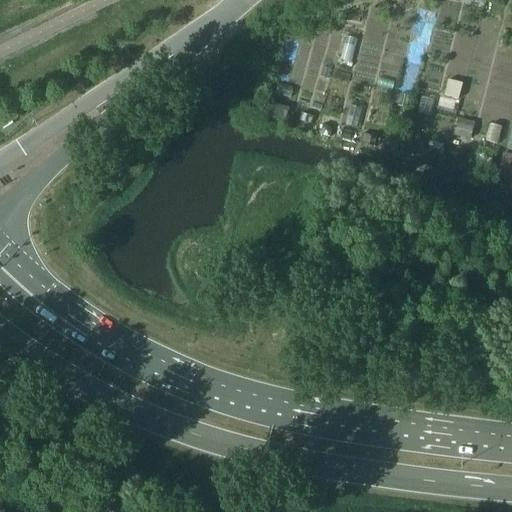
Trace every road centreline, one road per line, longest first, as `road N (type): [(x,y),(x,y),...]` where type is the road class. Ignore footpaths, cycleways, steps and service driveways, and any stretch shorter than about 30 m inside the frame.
road 1 (primary): [(511,443),(216,392),(121,349),(56,305),(0,251)]
road 2 (primary): [(0,333),(60,374),(220,444),(511,490)]
road 3 (unclassified): [(0,219),(175,52)]
road 4 (unclassified): [(175,52),(0,159)]
